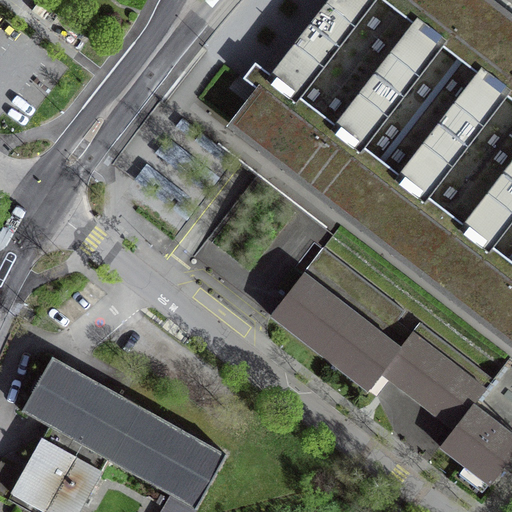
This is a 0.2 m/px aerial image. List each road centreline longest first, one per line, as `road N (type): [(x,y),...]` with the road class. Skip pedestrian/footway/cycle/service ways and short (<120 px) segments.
road 1 (residential): [(42,205),(455,511)]
road 2 (primary): [(42,205),(197,0)]
